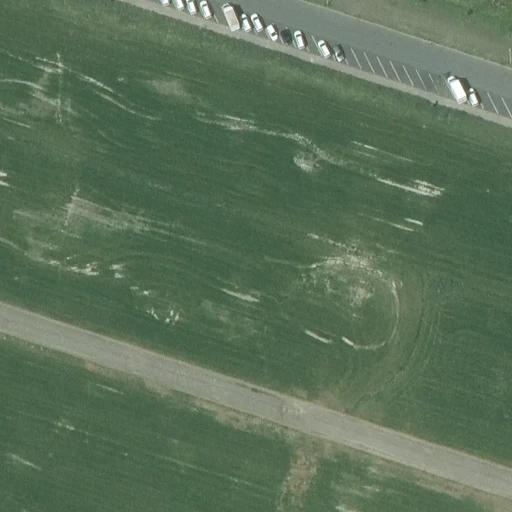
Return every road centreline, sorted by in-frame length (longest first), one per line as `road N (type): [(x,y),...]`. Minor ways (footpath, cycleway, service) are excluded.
road 1 (unclassified): [(511,486),(0,319)]
road 2 (unclassified): [(247,0),(511,85)]
